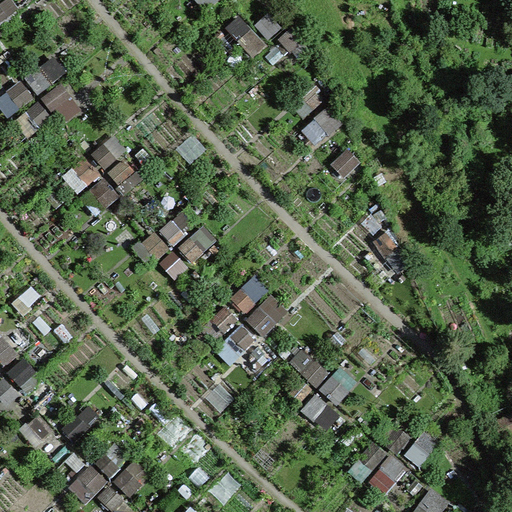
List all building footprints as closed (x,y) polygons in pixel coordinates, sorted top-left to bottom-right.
[(106,141),(91,160),(105,171),(119,153),(106,141)] [(344,148),(330,167),(343,178),(358,160),(344,148)] [(124,164),(109,183),(123,194),(137,176),(124,164)] [(84,165),(70,183),(83,194),(98,176),(84,165)] [(100,184),(86,203),(99,214),(114,196),(100,184)] [(200,228),(186,247),(200,258),(214,239),(200,228)] [(244,284),(230,303),(244,314),(258,295),(244,284)] [(223,307),(208,326),(222,337),(236,319),(223,307)] [(262,307),(248,326),(261,337),(276,318),(262,307)] [(239,327),(224,346),(238,357),(252,339),(239,327)] [(300,344),(285,362),(299,373),(313,355),(300,344)] [(316,359),(301,377),(315,388),(329,370),(316,359)] [(337,377),(322,396),(336,407),(350,389),(337,377)] [(314,394),(300,413),(314,424),(328,406),(314,394)] [(382,414),(367,433),(381,444),(395,426),(382,414)] [(397,428),(382,446),(396,458),(410,439),(397,428)] [(415,440),(400,458),(414,469),(428,451),(415,440)] [(372,444),(357,462),(371,473),(385,455),(372,444)] [(390,458),(376,477),(390,488),(404,469),(390,458)]
